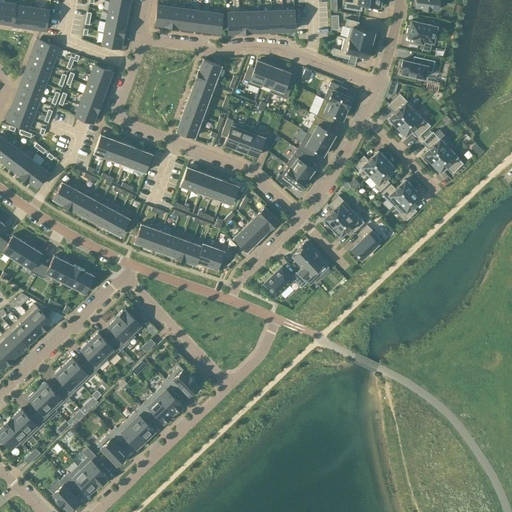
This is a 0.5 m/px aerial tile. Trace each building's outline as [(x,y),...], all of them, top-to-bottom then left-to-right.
[(128,4),(110,0),(108,11),(126,14),(128,4)] [(382,0),(352,0),(352,2),(345,1),(344,8),(361,10),(362,4),(380,7),(380,2),(382,2),(382,0)] [(431,8),(431,7),(440,8),(440,0),(415,0),(415,2),(416,2),(416,5),(423,6),(423,7),(431,8)] [(15,3),(5,2),(2,21),(13,23),(15,4),(15,3)] [(26,6),(15,4),(13,23),(12,24),(23,25),(26,6)] [(168,6),(157,4),(155,23),(166,24),(168,6)] [(37,7),(26,6),(23,25),(34,27),(37,7)] [(179,7),(168,6),(166,24),(166,25),(177,26),(179,7)] [(48,9),(37,7),(34,27),(46,29),(48,9)] [(190,9),(179,7),(177,26),(187,27),(190,9)] [(200,10),(190,9),(187,27),(198,28),(200,10)] [(294,9),(282,10),(283,29),(295,29),(294,9)] [(211,11),(200,10),(198,28),(209,30),(211,11)] [(261,10),(250,11),(251,31),(261,30),(261,10)] [(272,30),(271,10),(261,10),(261,30),(272,30)] [(272,30),(283,29),(282,10),(271,10),(272,30)] [(126,14),(108,11),(106,21),(124,25),(126,14)] [(222,13),(211,11),(209,30),(220,31),(222,13)] [(227,12),(228,31),(239,31),(239,32),(240,32),(239,11),(227,12)] [(240,32),(251,31),(250,11),(239,11),(240,32)] [(344,37),(371,44),(371,43),(373,43),(375,36),(373,36),(374,32),(357,27),(359,21),(347,18),(345,25),(350,26),(347,37),(344,37)] [(436,26),(411,20),(410,27),(408,27),(406,33),(408,34),(408,35),(416,37),(415,40),(421,42),(420,47),(430,50),(431,41),(433,41),(436,26)] [(124,25),(106,21),(104,32),(122,35),(123,36),(125,25),(124,25)] [(122,35),(104,32),(102,43),(120,47),(122,35)] [(371,44),(344,37),(341,49),(334,47),(332,54),(349,58),(348,63),(354,64),(357,54),(368,57),(371,44)] [(59,47),(39,39),(35,49),(55,56),(59,47)] [(55,56),(35,49),(32,58),(52,65),(55,56)] [(402,59),(401,67),(403,67),(401,72),(415,75),(414,77),(422,79),(423,77),(424,77),(426,70),(432,71),(434,60),(423,57),(421,63),(402,59)] [(52,65),(32,58),(29,67),(49,74),(52,65)] [(203,58),(199,68),(217,75),(221,65),(203,58)] [(259,87),(268,64),(257,59),(253,71),(247,68),(246,72),(242,81),(259,87)] [(112,70),(94,63),(90,74),(108,80),(112,70)] [(269,91),(270,91),(279,67),(278,67),(279,66),(273,64),(273,65),(268,64),(259,87),(260,88),(261,83),(262,83),(270,86),(271,87),(269,91)] [(49,74),(29,67),(25,76),(45,83),(49,74)] [(290,72),(279,67),(270,91),(287,98),(292,85),(286,83),(290,72)] [(199,68),(195,78),(213,85),(217,75),(199,68)] [(308,80),(311,71),(305,69),(301,77),(308,80)] [(108,80),(90,74),(87,84),(104,90),(108,80)] [(45,83),(25,76),(22,85),(42,92),(45,83)] [(191,89),(210,96),(213,85),(195,79),(191,89)] [(324,97),(349,108),(351,102),(350,101),(352,97),(341,92),(343,86),(331,81),(324,97)] [(100,100),(104,90),(87,84),(83,94),(101,101),(101,100),(100,100)] [(42,92),(22,85),(19,94),(39,101),(42,92)] [(191,89),(187,99),(206,106),(210,96),(191,89)] [(388,89),(386,95),(388,98),(396,91),(388,89)] [(396,127),(415,109),(400,93),(388,104),(395,111),(389,117),(391,119),(390,120),(396,127)] [(39,101),(19,94),(15,103),(35,110),(39,101)] [(79,104),(97,111),(101,101),(83,94),(79,104)] [(324,97),(316,115),(328,121),(331,114),(342,118),(345,114),(346,114),(349,108),(324,97)] [(187,99),(184,109),(202,116),(206,106),(187,99)] [(35,110),(15,103),(12,112),(32,119),(35,110)] [(97,111),(79,104),(75,115),(85,119),(92,121),(96,111),(97,111)] [(184,109),(180,119),(198,126),(202,116),(184,109)] [(415,109),(396,127),(403,134),(404,133),(406,134),(412,129),(419,136),(430,125),(415,109)] [(32,119),(12,112),(8,121),(28,129),(32,119)] [(328,121),(316,115),(307,131),(330,145),(334,139),(332,138),(335,134),(324,128),(328,121)] [(224,143),(235,147),(244,124),(244,123),(243,126),(232,122),(233,120),(227,117),(222,130),(228,132),(224,143)] [(180,119),(176,130),(194,137),(198,126),(180,119)] [(241,150),(246,151),(255,128),(244,124),(235,147),(236,148),(235,149),(241,151),(241,150)] [(255,128),(246,151),(257,156),(261,144),(267,146),(272,134),(266,132),(265,134),(254,130),(255,128)] [(297,148),(309,155),(313,148),(323,154),(326,150),(327,151),(330,145),(307,131),(297,148)] [(431,163),(448,147),(432,131),(423,140),(430,147),(423,153),(425,155),(424,156),(431,163)] [(93,152),(104,156),(111,138),(110,137),(111,136),(106,135),(105,136),(100,134),(93,152)] [(114,160),(121,141),(111,138),(104,156),(114,160)] [(15,146),(7,140),(0,149),(0,158),(4,161),(15,146)] [(121,141),(114,160),(124,163),(131,145),(121,141)] [(131,145),(124,163),(134,167),(141,149),(131,145)] [(23,153),(15,146),(4,161),(12,167),(23,153)] [(448,147),(431,163),(437,170),(438,169),(440,171),(446,165),(453,172),(463,163),(448,147)] [(142,149),(141,149),(134,167),(145,171),(152,153),(147,151),(147,150),(142,148),(142,149)] [(309,155),(297,148),(286,163),(308,179),(312,174),(311,173),(314,169),(304,162),(309,155)] [(361,168),(368,176),(387,158),(381,151),(379,152),(378,150),(372,156),(371,155),(368,159),(364,155),(354,164),(359,169),(361,168)] [(31,159),(23,153),(12,167),(20,174),(31,159)] [(394,165),(387,158),(368,176),(376,184),(374,186),(379,191),(389,182),(385,177),(389,174),(388,174),(394,168),(393,166),(394,165)] [(39,165),(31,159),(20,174),(19,174),(28,180),(39,165)] [(275,178),(286,186),(290,181),(300,188),(303,184),(304,185),(308,179),(286,163),(286,164),(288,165),(281,174),(279,173),(275,178)] [(48,171),(39,165),(28,180),(37,186),(48,171)] [(180,184),(190,188),(197,170),(197,169),(192,167),(192,168),(187,166),(180,184)] [(197,170),(190,188),(200,192),(207,174),(197,170)] [(200,192),(211,196),(217,177),(207,174),(200,192)] [(217,177),(211,196),(221,199),(228,181),(217,177)] [(393,205),(394,206),(413,187),(405,179),(399,185),(398,184),(395,187),(391,183),(381,193),(393,205)] [(228,181),(221,199),(231,203),(238,185),(233,183),(233,182),(228,180),(228,181)] [(62,203),(72,186),(62,181),(53,198),(57,201),(57,202),(61,204),(62,203)] [(72,209),(81,191),(72,186),(62,203),(72,209)] [(413,187),(394,206),(407,219),(417,210),(413,206),(416,203),(415,202),(422,196),(413,187)] [(72,209),(81,214),(91,197),(81,191),(72,209)] [(323,218),(332,227),(351,208),(338,195),(329,204),(333,208),(329,211),(330,212),(323,218)] [(81,214),(91,219),(100,202),(91,197),(81,214)] [(110,207),(100,202),(91,219),(100,224),(110,207)] [(264,206),(256,214),(270,227),(278,220),(264,206)] [(119,212),(110,207),(100,224),(105,226),(104,227),(109,230),(119,212)] [(364,221),(351,208),(332,227),(340,235),(346,229),(347,230),(350,227),(354,231),(364,221)] [(119,212),(109,230),(114,233),(115,232),(120,235),(129,218),(119,212)] [(262,235),(270,227),(256,214),(249,221),(262,235)] [(241,229),(255,243),(259,239),(259,238),(262,235),(249,221),(241,229)] [(144,246),(151,226),(141,222),(134,241),(139,243),(139,244),(144,246)] [(373,247),(374,245),(381,239),(367,224),(357,234),(361,238),(352,248),(361,258),(366,253),(367,254),(374,248),(373,247)] [(161,230),(151,226),(144,246),(149,248),(150,247),(155,248),(161,230)] [(251,247),(255,243),(241,229),(233,237),(246,250),(250,247),(251,247)] [(171,234),(161,230),(155,248),(165,252),(171,234)] [(3,251),(12,257),(22,240),(13,234),(8,242),(2,238),(0,240),(0,251),(2,252),(3,251)] [(182,237),(171,234),(165,252),(175,256),(182,237)] [(192,241),(182,237),(175,256),(185,259),(192,241)] [(12,257),(21,262),(31,245),(22,240),(12,257)] [(185,260),(195,263),(203,242),(202,245),(192,241),(185,260)] [(213,246),(203,242),(195,263),(196,264),(197,261),(206,264),(213,246)] [(298,248),(299,250),(292,256),(303,267),(299,271),(310,283),(319,275),(315,270),(323,262),(319,257),(320,256),(314,250),(313,249),(312,250),(304,242),(298,248)] [(41,252),(31,245),(21,262),(30,268),(29,270),(36,273),(42,263),(36,260),(41,252)] [(224,250),(213,246),(206,264),(210,266),(210,267),(218,270),(222,259),(221,259),(224,250)] [(54,254),(48,266),(42,263),(36,273),(43,277),(46,272),(55,277),(64,259),(54,254)] [(64,259),(55,277),(65,282),(74,264),(73,264),(64,259)] [(75,287),(84,269),(74,264),(65,282),(75,287)] [(266,288),(271,293),(273,292),(273,293),(276,296),(294,279),(301,287),(306,282),(296,271),(291,276),(282,266),(264,283),(267,287),(266,288)] [(84,269),(75,287),(85,292),(94,274),(84,269)] [(19,305),(28,296),(22,293),(15,299),(18,303),(19,305)] [(34,303),(26,311),(43,329),(48,325),(47,324),(51,320),(34,303)] [(122,309),(117,314),(116,316),(135,336),(135,335),(132,332),(140,324),(130,314),(125,308),(124,310),(123,310),(122,309)] [(43,330),(43,329),(26,311),(18,318),(35,337),(36,336),(35,336),(42,329),(43,330)] [(108,325),(117,334),(112,338),(122,348),(126,344),(135,336),(116,316),(115,316),(116,317),(108,325)] [(18,318),(10,326),(28,344),(35,337),(18,318)] [(153,323),(148,326),(153,334),(158,331),(153,323)] [(20,352),(28,344),(10,326),(2,333),(20,352)] [(109,360),(122,348),(112,338),(108,343),(98,332),(89,340),(109,360)] [(0,335),(0,346),(12,359),(12,358),(19,351),(19,352),(20,352),(2,333),(0,335)] [(155,342),(150,337),(141,346),(146,351),(152,346),(155,342)] [(86,342),(83,345),(81,347),(81,348),(89,358),(85,362),(94,371),(107,359),(108,361),(109,360),(89,340),(87,343),(86,342)] [(7,364),(12,359),(0,346),(0,363),(3,367),(6,363),(7,364)] [(94,371),(85,362),(82,365),(81,366),(72,357),(63,365),(81,384),(94,371)] [(63,365),(60,367),(57,370),(55,372),(54,373),(63,382),(59,387),(70,398),(68,396),(71,394),(81,384),(63,365)] [(174,388),(179,384),(189,394),(191,391),(192,392),(195,390),(199,386),(194,380),(195,379),(190,374),(188,372),(187,373),(187,372),(179,365),(170,374),(165,378),(174,388)] [(135,366),(131,370),(136,375),(139,371),(135,366)] [(161,385),(153,393),(172,413),(175,410),(176,411),(179,408),(181,406),(180,405),(181,404),(170,392),(174,388),(165,378),(160,383),(161,385)] [(44,381),(36,389),(57,410),(56,408),(63,401),(64,401),(65,403),(68,400),(70,398),(59,387),(55,391),(46,382),(45,382),(44,381)] [(44,423),(57,410),(36,389),(28,396),(29,397),(28,398),(39,409),(34,413),(44,423)] [(92,394),(96,399),(101,394),(97,389),(92,394)] [(170,415),(172,413),(153,393),(140,406),(149,415),(153,411),(163,421),(164,421),(165,422),(168,418),(170,416),(169,416),(170,415)] [(89,410),(84,404),(80,409),(85,414),(89,410)] [(149,415),(140,406),(126,418),(145,438),(154,430),(144,419),(149,415)] [(21,408),(12,416),(31,435),(39,427),(44,423),(34,413),(30,417),(28,415),(21,408)] [(76,414),(80,419),(85,414),(81,410),(76,414)] [(22,443),(31,435),(12,416),(11,418),(10,417),(5,421),(3,423),(22,443)] [(136,447),(137,446),(138,447),(141,444),(145,440),(144,440),(145,438),(126,418),(120,425),(117,427),(116,425),(111,430),(121,439),(125,435),(131,442),(136,447)] [(22,443),(3,423),(4,424),(2,426),(0,427),(0,436),(4,441),(10,448),(19,440),(22,443)] [(111,430),(103,438),(97,443),(105,452),(104,453),(107,456),(111,460),(112,459),(117,464),(119,462),(124,458),(123,457),(126,454),(116,444),(121,439),(111,430)] [(107,475),(95,463),(100,459),(87,446),(85,448),(82,451),(87,456),(78,464),(97,484),(98,484),(98,485),(102,482),(106,478),(105,477),(107,475)] [(35,457),(40,452),(35,447),(31,452),(35,457)] [(23,459),(28,463),(35,457),(31,452),(23,459)] [(68,471),(64,475),(73,485),(77,481),(84,488),(88,492),(97,484),(78,464),(72,470),(70,472),(68,471)] [(56,498),(61,503),(63,505),(65,506),(66,506),(69,510),(76,503),(75,502),(78,499),(68,489),(73,485),(64,475),(59,480),(62,484),(53,492),(56,496),(57,497),(56,498)]
